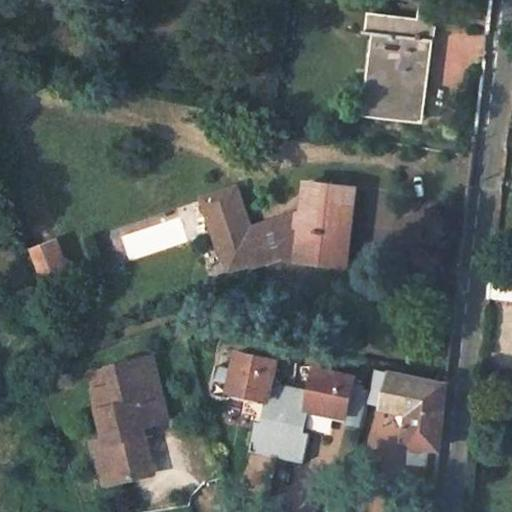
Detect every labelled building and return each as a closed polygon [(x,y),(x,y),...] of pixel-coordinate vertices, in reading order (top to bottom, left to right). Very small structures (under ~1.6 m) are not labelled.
[(369,113),(420,120),(430,39),(432,39),(436,11),(420,9),(419,21),(368,14),(365,30),(380,32),(369,113)] [(344,256),(353,190),(310,184),(307,209),(256,228),(251,227),(248,225),(234,188),(202,199),(224,257),(247,248),(253,264),(303,246),(302,251),(344,256)] [(69,278),(55,239),(32,247),(47,286),(69,278)] [(247,248),(224,257),(230,273),(253,264),(247,248)] [(487,298),(511,299),(511,279),(489,277),(487,298)] [(51,298),(73,290),(69,278),(47,286),(51,298)] [(277,359),(237,351),(233,369),(216,365),(209,395),(227,398),(229,390),(266,399),(261,423),(254,421),(247,451),(301,462),(307,433),(301,431),(307,408),(344,416),(343,423),(361,428),(367,402),(370,390),(363,387),(364,385),(354,383),(356,377),(317,368),(311,391),(272,382),(277,359)] [(97,463),(102,485),(132,478),(130,471),(146,467),(137,427),(162,421),(147,358),(105,368),(109,386),(90,391),(104,451),(97,463)] [(446,385),(392,372),(375,368),(370,390),(367,402),(410,411),(408,444),(439,447),(446,385)] [(104,451),(102,442),(92,444),(94,453),(104,451)]
